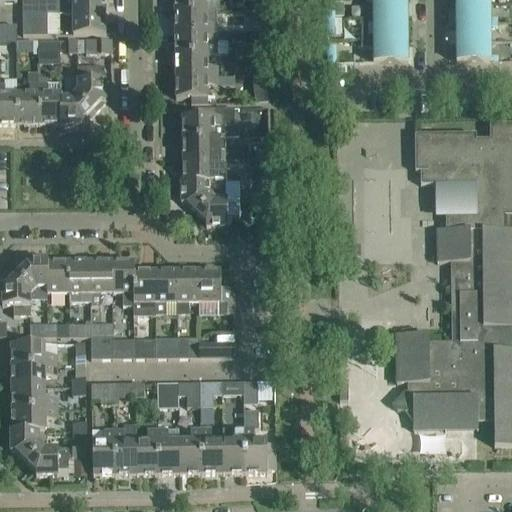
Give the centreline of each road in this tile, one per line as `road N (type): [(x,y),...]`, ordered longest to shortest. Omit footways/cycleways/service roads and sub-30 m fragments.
road 1 (residential): [(91,375),(233,373),(244,361),(243,263),(231,254),(174,254),(133,220)]
road 2 (residential): [(133,220),(135,0)]
road 3 (residential): [(0,224),(133,220)]
